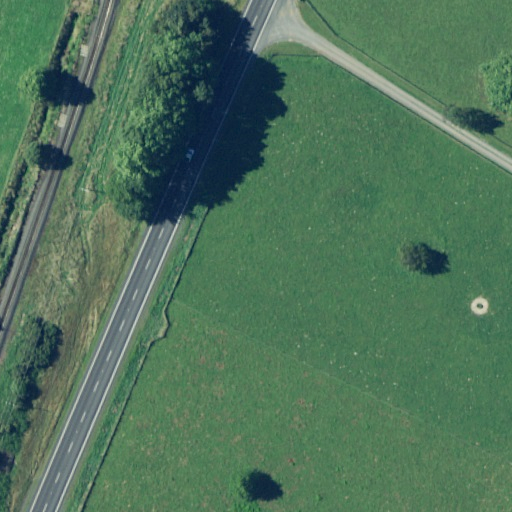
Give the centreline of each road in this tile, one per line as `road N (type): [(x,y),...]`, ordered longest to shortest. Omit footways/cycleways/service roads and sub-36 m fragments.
road 1 (primary): [(42,511),(264,0)]
road 2 (track): [(511,163),(263,3)]
